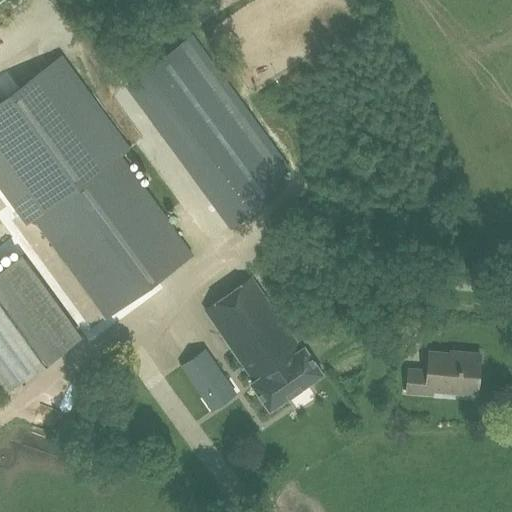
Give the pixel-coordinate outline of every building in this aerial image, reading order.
[(179,45),(129,82),(233,223),(283,187),(179,45)] [(190,255),(117,153),(124,148),(58,57),(0,98),(0,182),(26,218),(33,213),(107,315),(190,255)] [(208,222),(198,231),(220,256),(230,248),(208,222)] [(0,268),(0,384),(3,390),(77,336),(19,255),(0,268)] [(253,381),(250,383),(269,411),(322,375),(304,347),(300,350),(298,346),(314,335),(305,322),(289,333),(251,278),(205,309),(253,381)] [(206,346),(163,377),(198,425),(241,395),(206,346)] [(452,384),(476,386),(479,354),(460,352),(460,355),(428,352),(427,370),(407,368),(405,391),(432,393),(432,387),(452,388),(452,384)] [(137,379),(139,369),(120,365),(118,375),(137,379)] [(127,442),(138,384),(115,380),(105,438),(127,442)]
